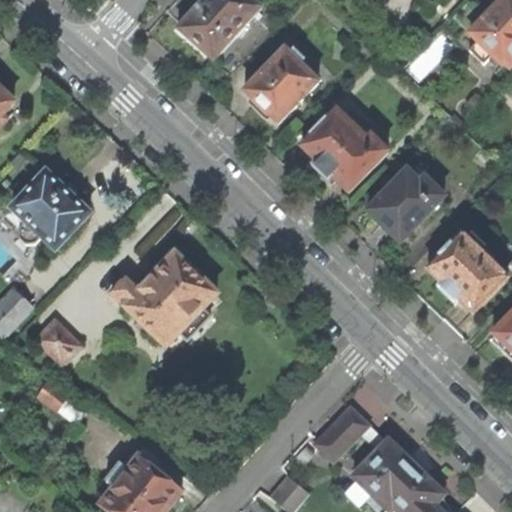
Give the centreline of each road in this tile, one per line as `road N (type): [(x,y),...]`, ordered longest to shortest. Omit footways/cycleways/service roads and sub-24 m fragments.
road 1 (tertiary): [(373,339),(82,57)]
road 2 (residential): [(373,339),(224,511)]
road 3 (tertiary): [(511,472),(373,339)]
